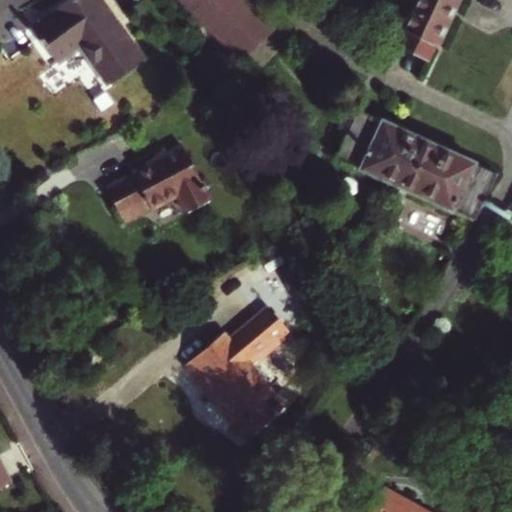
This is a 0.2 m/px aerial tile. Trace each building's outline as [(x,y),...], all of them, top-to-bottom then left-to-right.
[(143,59),(101,0),(70,0),(35,25),(43,37),(40,39),(46,48),(49,46),(60,62),(80,47),(107,85),(143,59)] [(201,0),(196,5),(246,56),(272,31),(241,0),(201,0)] [(452,0),(417,0),(404,29),(433,43),(452,0)] [(425,60),(433,43),(404,29),(396,46),(425,60)] [(401,167),(415,135),(357,109),(336,157),(397,185),(404,169),(401,167)] [(404,169),(397,185),(472,220),(494,171),(415,135),(401,167),(404,169)] [(210,199),(182,145),(131,171),(133,174),(106,189),(120,213),(147,199),(153,209),(177,196),(187,211),(210,199)] [(147,199),(120,213),(125,223),(153,209),(147,199)] [(224,331),(188,362),(206,384),(210,380),(235,408),(232,411),(250,433),(285,402),(248,359),(288,325),(269,303),(229,337),(224,331)] [(0,484),(10,479),(0,461),(0,484)] [(429,511),(384,487),(369,511),(429,511)]
